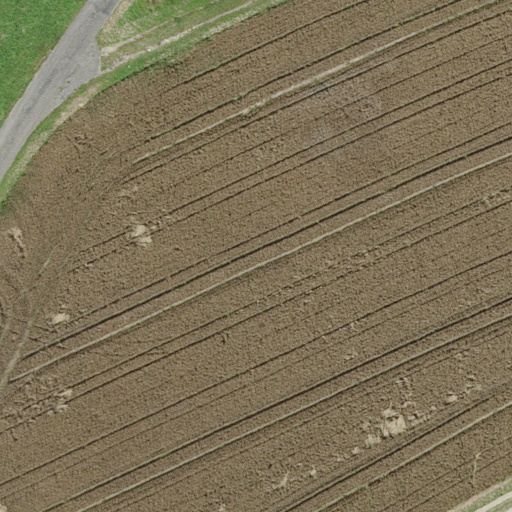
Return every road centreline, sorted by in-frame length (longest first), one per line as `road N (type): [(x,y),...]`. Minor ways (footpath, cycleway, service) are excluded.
road 1 (unclassified): [(0,171),(124,0)]
road 2 (track): [(240,0),(78,63)]
